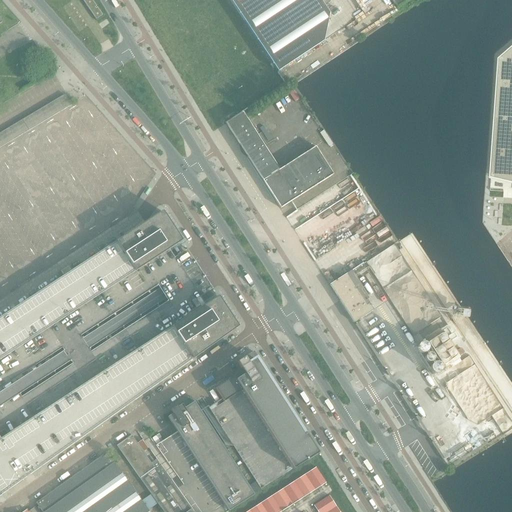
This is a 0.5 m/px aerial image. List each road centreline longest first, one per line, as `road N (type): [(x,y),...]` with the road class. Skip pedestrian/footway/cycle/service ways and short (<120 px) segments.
road 1 (primary): [(38,0),(133,134),(254,277),(386,403),(511,501)]
road 2 (primary): [(511,469),(392,377),(294,285),(170,140),(69,0)]
road 3 (unclassified): [(0,511),(254,331)]
road 4 (tertiary): [(426,511),(294,306)]
road 5 (tertiary): [(279,315),(405,511)]
road 6 (unclassified): [(254,331),(370,511)]
road 7 (unclassified): [(0,306),(140,216),(162,188)]
road 8 (tertiary): [(294,306),(201,160)]
road 9 (tertiary): [(185,170),(279,315)]
road 10 (unclassified): [(162,188),(254,331)]
road 11 (tertiary): [(97,68),(185,170)]
road 12 (tertiary): [(201,160),(132,46)]
